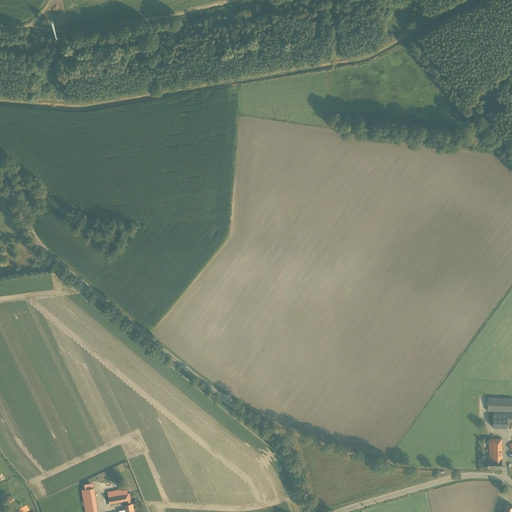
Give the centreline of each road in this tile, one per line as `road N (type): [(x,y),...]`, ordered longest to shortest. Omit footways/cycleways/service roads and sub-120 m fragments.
road 1 (track): [(462,0),(364,57),(81,104),(0,97)]
road 2 (unclassified): [(311,511),(298,464),(278,434),(46,249),(0,172)]
road 3 (track): [(26,27),(74,33),(239,0)]
road 4 (track): [(266,425),(382,465),(466,475)]
road 5 (tertiary): [(337,511),(475,473),(511,482)]
